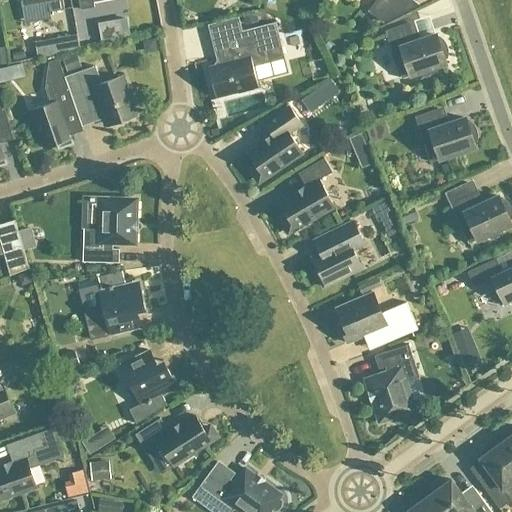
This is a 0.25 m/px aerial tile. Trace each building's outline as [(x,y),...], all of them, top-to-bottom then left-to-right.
[(19,0),(21,9),(47,4),(49,14),(64,11),(61,0),(19,0)] [(77,0),(80,11),(94,9),(93,4),(116,0),(77,0)] [(418,6),(410,0),(377,0),(367,13),(382,24),(418,6)] [(432,20),(455,10),(450,0),(438,0),(426,5),(432,20)] [(101,41),(129,36),(126,21),(98,26),(101,41)] [(215,91),(220,108),(221,108),(218,97),(238,92),(239,95),(253,92),(252,88),(256,87),(251,67),(283,59),(275,25),(218,40),(223,63),(220,64),(217,68),(210,70),(212,77),(208,77),(212,92),(215,91)] [(414,44),(407,25),(384,32),(401,80),(421,73),(423,78),(436,73),(434,69),(446,65),(444,61),(447,60),(447,55),(447,51),(446,46),(443,42),(439,39),(437,40),(436,36),(414,44)] [(71,50),(69,40),(54,43),(56,53),(71,50)] [(73,105),(64,79),(57,61),(48,64),(45,91),(50,105),(30,112),(43,150),(57,146),(58,150),(72,145),(63,120),(77,115),(73,105)] [(144,112),(134,116),(127,97),(130,95),(125,82),(122,83),(121,79),(101,86),(95,68),(64,79),(73,105),(85,101),(90,117),(100,114),(102,121),(106,120),(108,126),(114,124),(115,127),(129,122),(128,119),(145,113),(144,112)] [(0,167),(5,165),(0,148),(0,138),(11,136),(0,99),(0,167)] [(252,175),(253,179),(257,182),(261,182),(265,181),(303,155),(285,129),(297,121),(288,107),(263,124),(272,136),(258,145),(259,146),(247,154),(256,167),(253,171),(252,175)] [(472,126),(469,123),(466,124),(465,120),(443,127),(437,110),(414,118),(430,164),(475,148),(473,145),(476,144),(477,139),(476,134),(475,130),(472,126)] [(334,209),(318,182),(332,174),(324,160),(298,175),(305,188),(291,196),(292,197),(279,204),(287,218),(284,221),(282,225),(283,229),(287,232),(291,233),(295,232),(334,209)] [(466,184),(444,194),(468,246),(488,236),(490,240),(502,235),(500,230),(511,225),(509,222),(511,221),(511,216),(511,211),(509,207),(506,203),(502,200),(500,202),(498,198),(477,208),(466,184)] [(119,251),(112,251),(112,245),(135,246),(135,233),(138,233),(138,223),(136,222),(136,201),(98,200),(97,229),(83,229),(82,264),(118,265),(119,251)] [(14,222),(0,225),(0,244),(9,276),(28,268),(23,251),(17,231),(14,222)] [(318,273),(315,274),(323,289),(351,275),(350,272),(360,267),(352,251),(364,246),(353,223),(314,242),(320,255),(311,259),(318,273)] [(29,227),(17,231),(23,251),(34,247),(29,227)] [(499,307),(511,300),(511,270),(502,275),(496,260),(467,273),(474,288),(487,282),(499,307)] [(137,315),(145,313),(138,283),(112,289),(111,287),(108,288),(109,290),(99,292),(103,310),(84,315),(90,341),(110,337),(141,329),(137,315)] [(381,329),(387,344),(417,331),(406,304),(381,315),(372,294),(348,304),(349,306),(337,311),(343,326),(339,328),(347,345),(362,338),(362,337),(381,329)] [(374,358),(378,371),(384,369),(386,374),(364,381),(368,393),(366,394),(370,404),(372,403),(379,424),(415,412),(405,384),(419,379),(408,346),(374,358)] [(155,366),(149,352),(120,366),(140,406),(129,411),(136,425),(166,407),(161,397),(176,389),(163,362),(155,366)] [(75,353),(60,359),(66,376),(82,371),(75,353)] [(0,386),(0,385),(0,419),(13,414),(1,386),(0,386)] [(211,429),(207,429),(203,430),(194,417),(182,425),(181,424),(168,432),(160,420),(134,436),(143,450),(156,442),(173,468),(211,444),(215,441),(216,436),(214,432),(211,429)] [(53,429),(23,440),(30,458),(12,464),(11,463),(0,467),(0,502),(36,490),(30,470),(64,458),(53,429)] [(511,460),(511,431),(510,432),(506,435),(504,438),(502,442),(503,443),(501,445),(511,460)] [(481,486),(499,510),(511,500),(511,460),(501,445),(498,447),(497,446),(493,446),(489,447),(486,450),(483,453),(482,457),(483,458),(480,460),(492,478),(481,486)] [(110,464),(91,466),(93,483),(112,482),(110,464)] [(276,511),(278,511),(280,507),(281,503),(278,500),(281,496),(264,484),(265,482),(256,476),(255,477),(245,470),(234,484),(230,481),(234,476),(217,464),(191,499),(209,511),(232,511),(235,510),(237,511),(269,511),(270,511),(271,511),(276,511)] [(63,470),(69,495),(89,490),(83,466),(63,470)] [(435,487),(433,490),(431,493),(432,495),(429,497),(440,511),(490,511),(475,491),(463,499),(451,481),(447,484),(446,483),(442,483),(438,484),(435,487)] [(440,511),(429,497),(427,499),(426,497),(422,498),(418,499),(415,501),(412,505),(411,508),(412,510),(408,511),(440,511)] [(77,511),(76,502),(57,507),(39,511),(77,511)]
